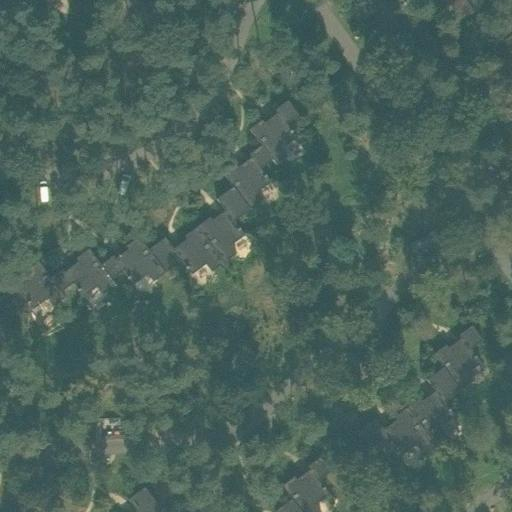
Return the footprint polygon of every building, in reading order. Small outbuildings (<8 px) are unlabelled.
[(0,0),(0,7),(3,5),(9,13),(21,3),(18,0),(0,0)] [(432,0),(440,11),(449,6),(460,22),(473,13),(464,0),(432,0)] [(511,74),(511,35),(502,42),(511,56),(511,59),(505,64),(511,74)] [(260,147),(271,162),(275,168),(288,158),(282,150),(296,139),(286,125),(298,116),(287,101),(274,111),(278,117),(265,127),(260,121),(248,131),(258,144),(260,147)] [(224,173),(233,185),(251,211),(261,203),(256,195),(269,185),(259,171),(271,162),(260,147),(247,157),(251,162),(237,172),(233,166),(224,173)] [(209,217),(196,226),(225,266),(230,263),(228,260),(236,254),(230,246),(244,236),(235,223),(251,211),(233,185),(216,198),(227,212),(213,222),(209,217)] [(163,237),(149,247),(166,271),(179,261),(190,275),(204,265),(210,273),(218,267),(220,270),(225,266),(196,226),(183,236),(187,241),(173,251),(163,237)] [(113,253),(100,262),(113,280),(123,273),(130,284),(146,273),(152,281),(166,271),(149,247),(140,234),(126,243),(131,249),(117,259),(113,253)] [(63,267),(49,277),(60,292),(73,282),(84,297),(98,286),(104,294),(117,285),(113,280),(100,262),(90,247),(77,257),(81,263),(67,273),(63,267)] [(0,293),(2,296),(3,295),(12,307),(24,299),(34,313),(48,302),(54,310),(67,301),(60,292),(49,277),(39,264),(26,273),(31,279),(17,289),(13,284),(0,293)] [(0,322),(16,311),(12,307),(3,295),(2,296),(0,296),(0,322)] [(433,355),(443,368),(460,391),(472,381),(466,374),(480,363),(470,349),(482,341),(471,326),(459,335),(463,341),(449,351),(445,345),(433,355)] [(419,398),(407,408),(435,446),(440,443),(438,440),(446,435),(440,427),(454,416),(444,403),(460,391),(443,368),(426,380),(436,394),(423,404),(419,398)] [(435,446),(407,408),(394,417),(398,423),(385,432),(375,418),(358,431),(375,454),(391,442),(401,455),(415,445),(421,453),(429,447),(431,450),(435,446)] [(281,486),(291,499),(300,511),(319,511),(315,505),(328,495),(318,481),(330,472),(319,457),(307,467),(311,472),(298,482),(294,477),(281,486)] [(158,511),(161,510),(144,487),(127,500),(136,511),(158,511)] [(300,511),(291,499),(274,511),(300,511)]
